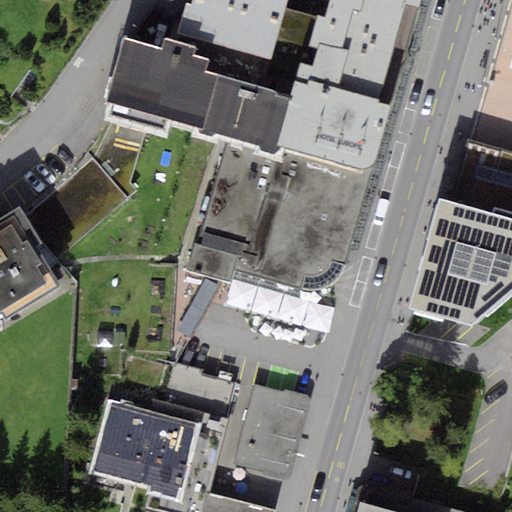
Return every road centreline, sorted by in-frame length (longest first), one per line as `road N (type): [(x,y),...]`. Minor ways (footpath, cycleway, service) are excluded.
road 1 (secondary): [(465,0),(368,333)]
road 2 (residential): [(134,0),(53,111),(0,158)]
road 3 (secondary): [(368,333),(318,511)]
road 4 (residential): [(368,333),(467,359),(511,337)]
